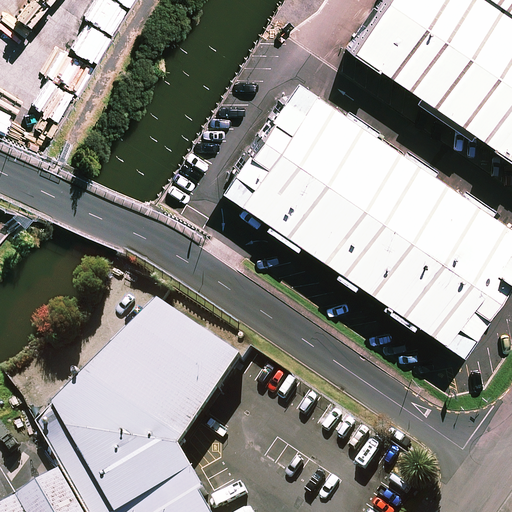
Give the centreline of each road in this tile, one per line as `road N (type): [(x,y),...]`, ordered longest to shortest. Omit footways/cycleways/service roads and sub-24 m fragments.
road 1 (unclassified): [(489,468),(164,251)]
road 2 (unclassified): [(0,170),(164,251)]
